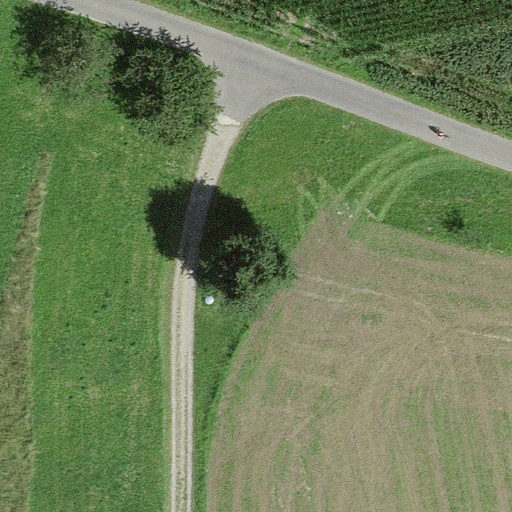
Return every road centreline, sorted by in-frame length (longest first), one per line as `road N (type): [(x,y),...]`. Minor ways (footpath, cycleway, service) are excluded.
road 1 (residential): [(511,151),(64,0)]
road 2 (track): [(261,64),(204,191),(184,287),(187,511)]
